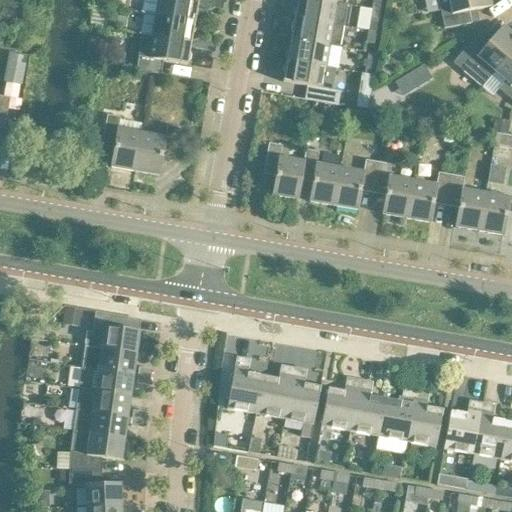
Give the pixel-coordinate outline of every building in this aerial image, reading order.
[(189,0),(143,0),(141,14),(143,14),(195,23),(195,20),(197,18),(198,14),(197,10),(198,4),(198,2),(189,0)] [(189,0),(198,2),(198,4),(202,7),(211,9),(212,0),(189,0)] [(212,0),(211,9),(222,11),(224,1),(217,0),(212,0)] [(294,9),(293,13),(294,16),(294,18),(343,27),(347,6),(345,6),(313,0),(297,0),(296,6),(294,9)] [(380,12),(382,0),(373,0),(372,10),(380,12)] [(437,0),(439,7),(444,29),(471,24),(468,12),(492,8),(490,0),(437,0)] [(372,10),(368,31),(377,33),(380,12),(372,10)] [(143,14),(140,35),(142,36),(191,44),(191,46),(195,50),(203,51),(205,42),(196,40),(191,42),(192,35),(195,32),(195,29),(194,25),(195,23),(143,14)] [(292,31),(290,40),(329,47),(339,48),(343,27),(294,18),(293,21),(291,24),(290,27),(292,31)] [(482,88),(495,73),(511,53),(511,52),(511,34),(503,26),(487,44),(478,37),(464,54),(462,53),(453,64),(482,88)] [(374,45),(377,33),(368,31),(366,44),(374,45)] [(142,36),(136,71),(161,75),(163,62),(187,66),(188,63),(190,60),(191,56),(189,53),(191,46),(191,44),(142,36)] [(286,51),(286,55),(287,59),(286,61),(326,68),(329,47),(290,40),(289,49),(286,51)] [(203,51),(215,53),(216,44),(205,42),(203,51)] [(511,52),(511,53),(495,73),(505,82),(498,90),(511,101),(511,52)] [(9,53),(4,82),(20,85),(25,56),(9,53)] [(375,77),(379,55),(373,54),(368,53),(364,75),(375,77)] [(284,73),(283,83),(307,87),(304,101),(338,107),(340,93),(332,91),(336,70),(326,68),(286,61),(286,63),(284,66),(283,70),(284,73)] [(383,63),(378,71),(389,77),(394,70),(383,63)] [(0,122),(5,124),(5,123),(10,99),(0,96),(0,122)] [(107,116),(102,141),(115,143),(111,168),(135,173),(141,135),(140,135),(142,125),(120,121),(120,118),(107,116)] [(494,120),(492,132),(506,135),(508,122),(494,120)] [(141,135),(135,173),(158,177),(163,151),(176,153),(180,129),(167,126),(164,139),(141,135)] [(445,129),(442,143),(454,146),(457,132),(445,129)] [(511,137),(492,133),(489,147),(511,151),(511,150),(511,137)] [(297,201),(301,175),(303,163),(279,159),(282,146),(268,144),(264,169),(277,171),(273,197),(297,201)] [(305,150),(303,163),(301,175),(314,178),(309,203),(333,207),(340,170),(316,165),(318,153),(305,150)] [(361,186),(374,188),(378,163),(365,161),(363,174),(340,170),(333,207),(357,211),(361,186)] [(378,163),(374,188),(387,190),(382,216),(406,220),(412,182),(389,178),(391,166),(378,163)] [(434,198),(447,201),(451,176),(438,174),(436,186),(412,182),(406,220),(429,224),(434,198)] [(464,178),(451,176),(447,201),(460,203),(455,229),(479,233),(485,195),(462,191),(464,178)] [(485,195),(479,233),(502,237),(506,213),(507,212),(509,199),(485,195)] [(65,308),(63,319),(80,323),(82,311),(65,308)] [(87,332),(85,347),(136,354),(139,332),(129,331),(131,319),(95,313),(92,333),(87,332)] [(133,376),(136,354),(85,347),(84,348),(82,369),(133,376)] [(226,410),(255,415),(262,377),(247,374),(250,360),(236,358),(226,410)] [(278,380),(262,377),(255,415),(284,420),(293,369),(280,366),(278,380)] [(138,376),(150,378),(151,370),(139,368),(138,376)] [(79,390),(130,397),(133,376),(82,369),(79,390)] [(310,440),(313,426),(320,388),(304,385),(306,371),(293,369),(284,420),(303,424),(300,438),(310,440)] [(148,386),(150,378),(138,376),(136,384),(148,386)] [(320,427),(350,433),(359,381),(346,378),(343,392),(328,390),(320,427)] [(372,383),(359,381),(350,433),(378,438),(385,400),(384,400),(370,397),(372,383)] [(400,403),(385,400),(378,438),(406,443),(416,391),(403,389),(400,403)] [(127,418),(130,397),(79,390),(76,411),(127,418)] [(429,394),(416,391),(406,443),(435,449),(442,411),(426,408),(429,394)] [(443,450),(472,456),(482,404),(469,401),(466,415),(450,412),(443,450)] [(495,406),(482,404),(472,456),(500,461),(508,423),(492,420),(495,406)] [(76,411),(73,433),(124,440),(127,418),(76,411)] [(133,411),(132,419),(144,421),(145,413),(133,411)] [(142,429),(144,421),(132,419),(130,427),(142,429)] [(511,463),(511,424),(508,423),(500,461),(511,463)] [(121,462),(124,440),(73,433),(70,455),(70,471),(101,472),(102,459),(121,462)] [(228,437),(214,434),(213,447),(225,449),(228,437)] [(251,439),(249,453),(258,455),(261,440),(251,439)] [(279,447),(277,459),(293,461),(295,450),(279,447)] [(319,454),(317,462),(325,464),(327,456),(319,454)] [(255,473),(258,461),(236,457),(234,469),(255,473)] [(360,467),(359,471),(369,473),(370,464),(365,463),(360,467)] [(292,467),(278,464),(277,473),(291,475),(292,467)] [(383,466),(381,477),(398,480),(400,469),(383,466)] [(291,475),(290,480),(304,483),(306,469),(292,467),(291,475)] [(69,470),(68,487),(85,486),(86,508),(121,507),(120,484),(101,485),(101,472),(70,471),(69,470)] [(335,474),(321,472),(320,480),(322,480),(333,482),(335,474)] [(335,474),(333,482),(347,484),(348,477),(335,474)] [(377,482),(364,479),(363,488),(376,490),(377,482)] [(451,479),(450,488),(452,489),(466,491),(467,484),(467,483),(467,482),(451,479)] [(322,480),(320,487),(332,489),(333,482),(322,480)] [(377,482),(376,490),(398,494),(399,485),(377,482)] [(467,484),(466,491),(477,493),(479,485),(467,483),(467,484)] [(495,488),(493,496),(511,499),(511,489),(495,486),(495,488)] [(414,497),(428,499),(429,491),(416,488),(414,497)] [(444,493),(429,491),(428,499),(442,502),(444,493)] [(47,492),(32,493),(32,509),(47,508),(47,492)] [(471,506),(472,498),(459,496),(457,504),(471,506)] [(487,501),(472,498),(471,506),(485,509),(487,501)] [(261,511),(263,504),(242,500),(239,511),(261,511)] [(511,511),(511,505),(502,503),(500,511),(502,511),(511,511)]
